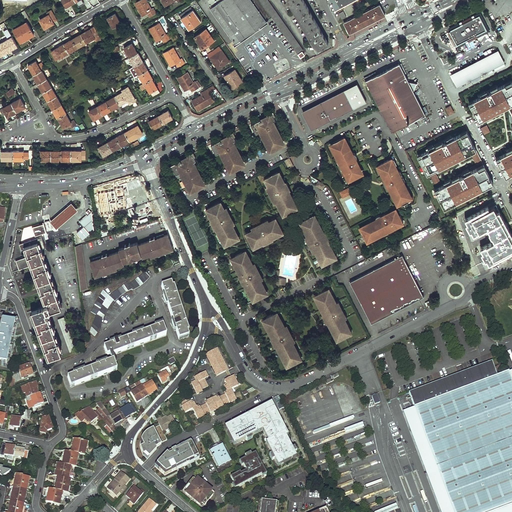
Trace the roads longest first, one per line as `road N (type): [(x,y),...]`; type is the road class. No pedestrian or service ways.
road 1 (residential): [(173,94),(86,136),(57,138),(12,62)]
road 2 (residential): [(275,388),(446,301)]
road 3 (residential): [(47,445),(63,430),(17,303),(0,293)]
road 4 (residential): [(61,366),(81,357),(161,275),(189,264)]
road 5 (residential): [(142,470),(164,447),(275,388)]
road 6 (secondary): [(411,16),(273,85)]
road 7 (secondary): [(278,93),(416,26)]
road 8 (residential): [(123,453),(187,368),(205,328)]
road 9 (unknown): [(501,185),(441,211),(414,155)]
road 10 (residential): [(12,62),(117,0)]
